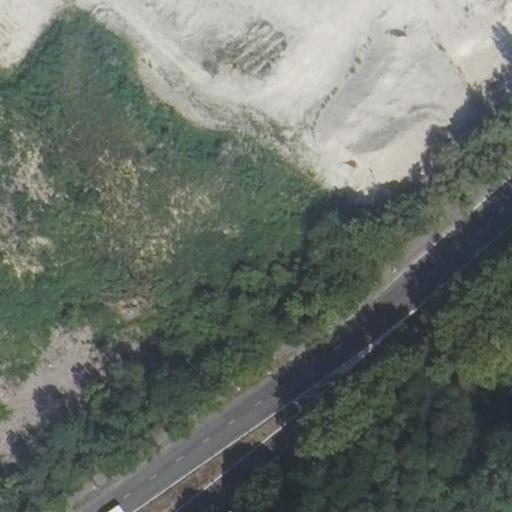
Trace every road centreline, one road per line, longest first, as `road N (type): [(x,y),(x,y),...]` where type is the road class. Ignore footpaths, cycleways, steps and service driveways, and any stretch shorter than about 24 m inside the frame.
road 1 (secondary): [(344,369),(118,511)]
road 2 (secondary): [(344,369),(511,221)]
road 3 (secondary): [(203,511),(286,441),(344,369)]
